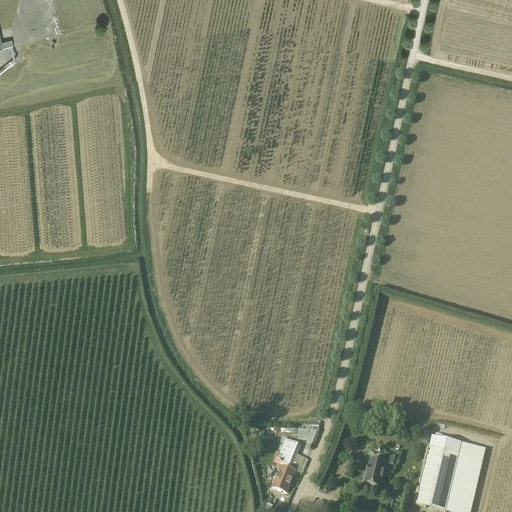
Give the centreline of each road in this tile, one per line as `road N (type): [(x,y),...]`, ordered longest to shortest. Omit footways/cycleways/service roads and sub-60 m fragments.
road 1 (unclassified): [(287,511),(341,372),(424,0)]
road 2 (track): [(149,160),(377,213)]
road 3 (track): [(119,0),(148,132),(148,188)]
